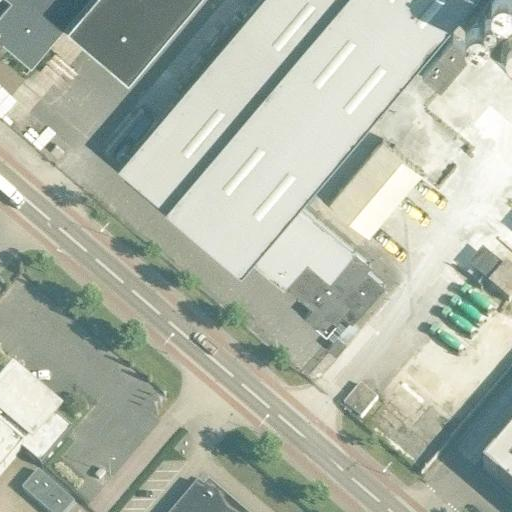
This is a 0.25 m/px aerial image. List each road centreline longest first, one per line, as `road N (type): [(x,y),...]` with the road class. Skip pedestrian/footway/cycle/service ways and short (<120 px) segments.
road 1 (tertiary): [(389,511),(0,179)]
road 2 (unknown): [(0,302),(157,429)]
